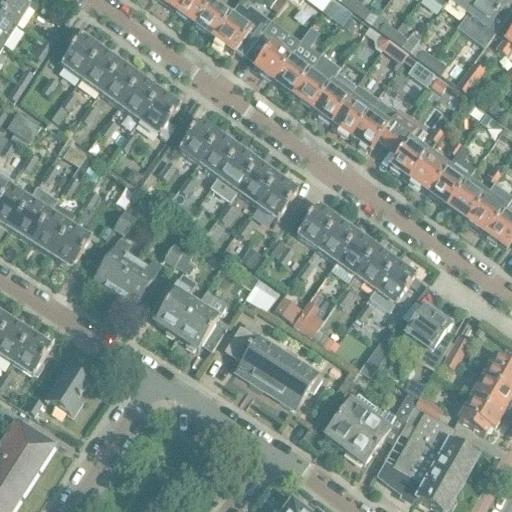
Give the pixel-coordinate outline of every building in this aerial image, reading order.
[(12,0),(0,0),(0,21),(14,31),(28,10),(12,0)] [(153,0),(152,2),(171,15),(182,0),(153,0)] [(210,3),(206,0),(182,0),(171,15),(190,30),(210,3)] [(232,0),(231,2),(239,8),(245,0),(232,0)] [(349,16),(356,7),(345,0),(344,0),(338,8),(349,16)] [(421,0),(440,14),(446,6),(445,6),(449,0),(421,0)] [(478,0),(449,0),(445,6),(446,6),(464,20),(478,0)] [(503,8),(492,0),(478,0),(464,20),(483,35),(503,8)] [(276,1),(268,14),(276,19),(284,7),(276,1)] [(229,16),(210,3),(190,30),(209,43),(229,16)] [(349,19),(330,5),(321,17),(340,32),(349,19)] [(356,7),(349,16),(362,25),(368,17),(356,7)] [(229,16),(209,43),(211,44),(209,47),(219,53),(220,51),(229,58),(232,54),(243,62),(269,27),(247,11),(245,15),(237,9),(230,17),(229,16)] [(14,31),(0,21),(0,50),(1,51),(14,31)] [(387,44),(394,35),(383,27),(376,36),(387,44)] [(511,59),(511,29),(493,55),(502,62),(507,56),(511,59)] [(288,59),(268,86),(272,89),(288,101),(316,60),(305,52),(314,39),(306,33),(288,59)] [(50,35),(42,48),(49,53),(57,40),(50,35)] [(394,35),(387,44),(400,53),(406,44),(394,35)] [(378,55),(385,46),(376,40),(373,46),(374,53),(378,55)] [(79,42),(58,72),(78,86),(99,57),(79,42)] [(471,71),(473,69),(487,49),(477,42),(461,63),(470,70),(471,71)] [(268,44),(248,72),(258,79),(256,81),(265,87),(266,85),(268,86),(288,59),(268,44)] [(385,46),(378,55),(400,70),(406,61),(385,46)] [(49,53),(42,48),(33,62),(40,66),(49,53)] [(444,73),(421,55),(415,64),(438,81),(444,73)] [(99,57),(78,86),(98,100),(119,70),(99,57)] [(316,60),(288,101),(294,105),(305,113),(303,115),(305,117),(326,87),(333,78),(336,73),(317,60),(316,60)] [(432,82),(415,69),(406,80),(424,93),(432,82)] [(471,71),(470,70),(454,92),(466,100),(484,77),(473,69),(471,71)] [(119,70),(98,100),(117,114),(138,84),(120,71),(119,70)] [(23,75),(15,88),(23,94),(32,80),(23,75)] [(326,87),(305,117),(313,122),(315,120),(317,122),(326,128),(352,92),(333,78),(326,87)] [(47,103),(57,89),(49,83),(39,97),(47,103)] [(138,84),(117,114),(136,128),(157,98),(139,85),(138,84)] [(445,91),(435,84),(430,92),(440,99),(445,91)] [(23,94),(15,88),(6,102),(14,108),(23,94)] [(352,92),(326,128),(335,134),(333,136),(342,143),(344,141),(345,142),(365,114),(372,104),(355,91),(354,93),(352,92)] [(58,132),(78,104),(69,98),(49,126),(58,132)] [(157,98),(136,128),(137,128),(156,142),(163,147),(173,134),(166,129),(177,112),(159,99),(157,98)] [(492,121),(501,109),(489,101),(481,112),(492,121)] [(365,114),(345,142),(354,148),(353,150),(361,156),(363,154),(365,156),(374,144),(384,151),(404,124),(393,116),(392,118),(372,104),(365,114)] [(87,131),(96,117),(87,111),(78,125),(87,131)] [(7,135),(13,139),(27,149),(36,136),(15,122),(7,135)] [(404,124),(384,151),(394,158),(385,170),(387,171),(386,173),(395,180),(396,178),(405,184),(425,157),(406,143),(414,131),(404,124)] [(106,145),(115,131),(108,126),(99,140),(106,145)] [(198,127),(176,157),(197,171),(218,141),(198,127)] [(431,146),(439,137),(432,132),(425,141),(431,146)] [(511,140),(503,134),(499,140),(511,149),(511,140)] [(0,160),(7,165),(16,151),(0,140),(0,160)] [(127,140),(117,153),(124,159),(134,146),(127,140)] [(218,141),(197,171),(216,185),(237,155),(218,141)] [(451,146),(444,155),(451,160),(458,151),(451,146)] [(444,170),(424,198),(432,204),(443,212),(463,184),(471,174),(459,165),(466,156),(458,151),(451,160),(444,170)] [(216,185),(208,195),(228,209),(235,199),(257,169),(238,155),(237,155),(216,185)] [(425,157),(405,184),(409,187),(424,198),(444,170),(429,160),(425,157)] [(28,178),(37,164),(28,158),(19,172),(28,178)] [(166,168),(156,181),(165,187),(175,174),(166,168)] [(257,169),(235,199),(255,213),(276,183),(257,169)] [(49,190),(57,176),(49,171),(40,185),(49,190)] [(490,188),(496,179),(489,174),(482,183),(490,188)] [(463,184),(443,212),(455,220),(463,226),(483,198),(486,193),(476,187),(467,180),(464,185),(463,184)] [(0,202),(7,192),(10,187),(0,181),(0,202)] [(185,202),(194,188),(186,182),(176,195),(185,202)] [(276,183),(255,213),(275,227),(296,197),(277,183),(276,183)] [(68,203),(77,189),(69,184),(60,198),(68,203)] [(510,202),(511,199),(511,189),(509,188),(503,197),(510,202)] [(7,192),(0,202),(0,231),(7,236),(27,205),(7,192)] [(27,205),(7,236),(27,249),(47,218),(54,207),(34,194),(27,205)] [(205,216),(214,202),(205,196),(196,210),(205,216)] [(88,216),(97,202),(89,197),(80,211),(88,216)] [(483,198),(463,226),(478,237),(482,240),(502,212),(496,208),(483,198)] [(124,220),(132,225),(141,211),(132,206),(124,220)] [(47,218),(27,249),(47,262),(67,231),(66,231),(72,222),(55,210),(48,219),(47,218)] [(225,210),(215,224),(224,230),(233,217),(225,210)] [(315,256),(336,226),(316,212),(295,241),(315,256)] [(502,212),(482,240),(486,243),(485,245),(493,251),(495,249),(504,255),(511,243),(511,219),(502,212)] [(132,225),(124,220),(121,218),(111,236),(121,242),(132,225)] [(243,244),(253,230),(244,224),(234,238),(243,244)] [(336,226),(315,256),(334,269),(356,240),(336,226)] [(67,231),(47,262),(48,262),(68,275),(78,260),(81,261),(87,251),(84,249),(88,244),(67,231)] [(356,240),(334,269),(354,283),(375,254),(356,240)] [(110,302),(132,268),(120,260),(126,251),(118,246),(90,289),(110,302)] [(173,272),(182,257),(171,250),(160,268),(170,274),(171,272),(173,272)] [(249,274),(259,260),(248,253),(239,267),(249,274)] [(283,272),(293,259),(285,253),(275,267),(283,272)] [(375,254),(354,283),(350,289),(357,295),(361,288),(373,297),(394,268),(375,254)] [(182,257),(173,272),(188,282),(193,273),(187,269),(191,262),(182,257)] [(132,268),(110,302),(131,315),(158,272),(150,266),(144,275),(132,268)] [(302,286),(312,273),(304,267),(294,281),(302,286)] [(414,282),(394,268),(373,297),(393,312),(396,308),(399,310),(406,301),(403,298),(414,282)] [(250,296),(256,286),(246,279),(239,289),(250,296)] [(173,343),(195,308),(185,301),(191,291),(180,284),(151,328),(163,335),(163,340),(169,343),(173,343)] [(256,286),(250,296),(244,305),(264,319),(277,300),(256,286)] [(345,317),(353,305),(349,302),(350,300),(343,295),(334,309),(345,317)] [(195,308),(173,343),(173,342),(183,348),(183,352),(190,356),(194,355),(196,357),(199,352),(209,359),(225,333),(215,327),(218,322),(207,315),(213,305),(203,299),(198,309),(195,308)] [(291,330),(300,317),(280,303),(271,316),(291,330)] [(362,329),(372,315),(363,309),(354,324),(362,329)] [(431,358),(449,331),(422,312),(403,339),(431,358)] [(301,318),(292,332),(311,344),(319,330),(301,318)] [(27,339),(7,326),(0,337),(0,364),(7,370),(27,339)] [(316,381),(255,342),(253,345),(239,337),(237,336),(222,359),(238,369),(233,376),(248,385),(246,388),(260,397),(261,394),(278,405),(277,407),(290,416),(292,413),(295,415),(307,397),(311,399),(319,386),(315,383),(316,381)] [(316,338),(309,348),(330,361),(336,351),(316,338)] [(48,352),(27,339),(7,370),(28,383),(31,379),(34,381),(40,371),(37,369),(48,352)] [(445,363),(457,370),(469,350),(456,342),(445,363)] [(365,367),(374,374),(389,355),(378,348),(365,367)] [(511,372),(493,362),(481,383),(511,400),(511,372)] [(457,370),(445,363),(441,371),(453,377),(457,370)] [(374,374),(365,367),(350,387),(360,394),(374,374)] [(75,383),(64,376),(43,408),(68,424),(79,407),(75,404),(85,389),(82,387),(84,384),(77,380),(75,383)] [(2,380),(0,382),(0,398),(1,399),(10,385),(2,380)] [(511,400),(481,383),(469,404),(500,421),(506,412),(509,412),(511,406),(511,403),(511,402),(511,400)] [(368,422),(342,457),(362,472),(382,445),(392,451),(398,440),(397,440),(412,413),(417,405),(417,404),(406,398),(393,422),(387,419),(386,420),(382,417),(382,418),(376,414),(369,423),(368,422)] [(348,407),(322,442),(342,457),(368,422),(374,413),(356,399),(349,408),(348,407)] [(24,417),(31,406),(22,400),(15,411),(24,417)] [(417,405),(412,413),(426,421),(437,427),(443,416),(432,410),(418,402),(417,404),(417,405)] [(33,404),(31,406),(24,417),(33,423),(42,409),(33,404)] [(500,421),(469,404),(457,425),(483,440),(487,433),(492,436),(500,421)] [(384,467),(375,483),(399,502),(440,429),(437,427),(426,421),(412,413),(397,440),(398,440),(407,445),(392,471),(384,467)] [(0,511),(11,511),(51,451),(12,426),(0,444),(0,511)] [(399,502),(397,505),(410,511),(414,505),(415,506),(425,511),(449,511),(476,464),(448,449),(455,437),(440,429),(399,502)]
